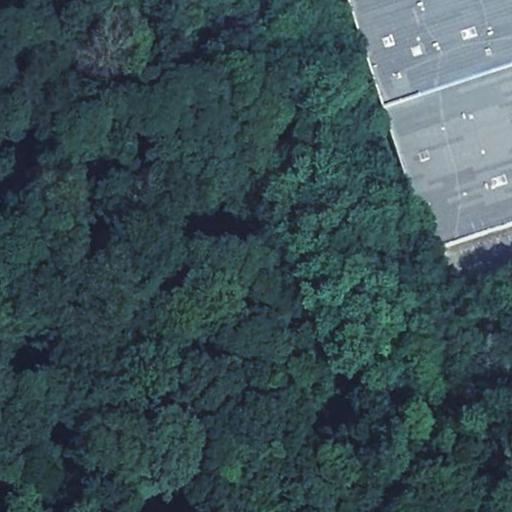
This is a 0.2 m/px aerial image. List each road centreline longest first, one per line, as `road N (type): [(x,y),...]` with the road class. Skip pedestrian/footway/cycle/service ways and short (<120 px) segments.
road 1 (track): [(511,483),(409,505),(256,496),(146,421),(75,285),(7,446)]
road 2 (track): [(75,285),(79,196),(68,68),(115,20),(245,20),(250,0)]
road 3 (track): [(7,446),(146,421)]
